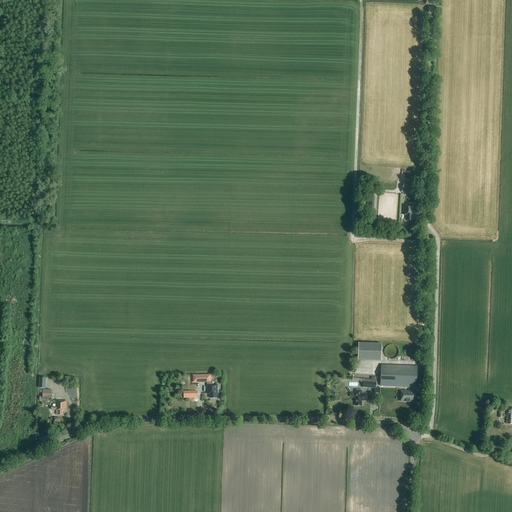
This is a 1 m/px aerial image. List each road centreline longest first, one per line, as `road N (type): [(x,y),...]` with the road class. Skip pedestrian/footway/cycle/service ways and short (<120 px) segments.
road 1 (unclassified): [(410,434),(426,434),(433,409),(439,240),(425,217),(430,0)]
road 2 (unclassified): [(0,465),(121,420),(365,419),(410,434)]
